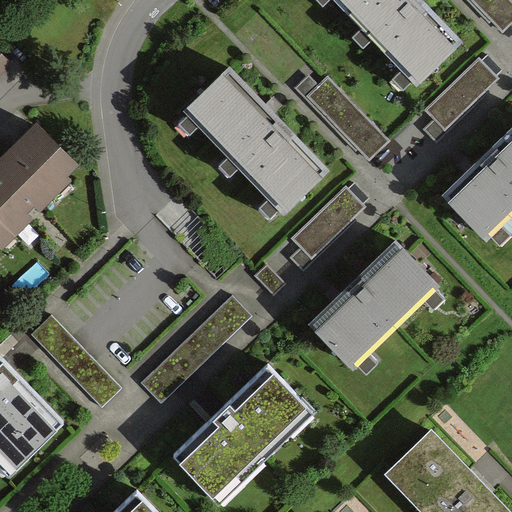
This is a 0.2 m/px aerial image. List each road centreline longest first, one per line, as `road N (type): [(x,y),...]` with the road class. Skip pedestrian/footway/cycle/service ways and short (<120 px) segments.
road 1 (residential): [(511,82),(61,511)]
road 2 (residential): [(154,0),(124,35),(114,65),(115,122),(136,218)]
